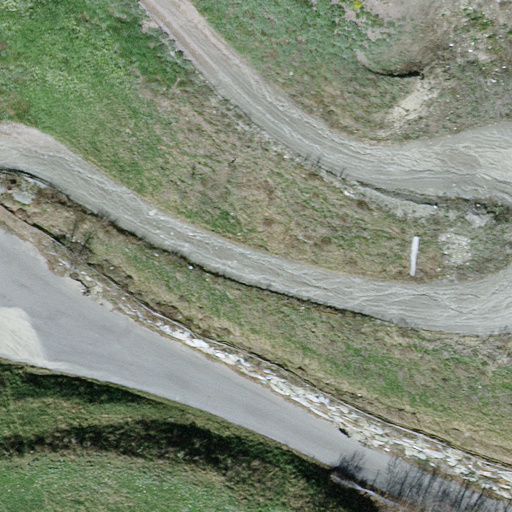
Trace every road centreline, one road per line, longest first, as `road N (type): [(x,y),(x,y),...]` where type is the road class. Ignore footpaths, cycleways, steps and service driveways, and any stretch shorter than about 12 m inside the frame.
road 1 (track): [(0,144),(37,153),(87,194),(177,243),(288,280),(499,322),(511,312)]
road 2 (track): [(481,511),(0,299)]
